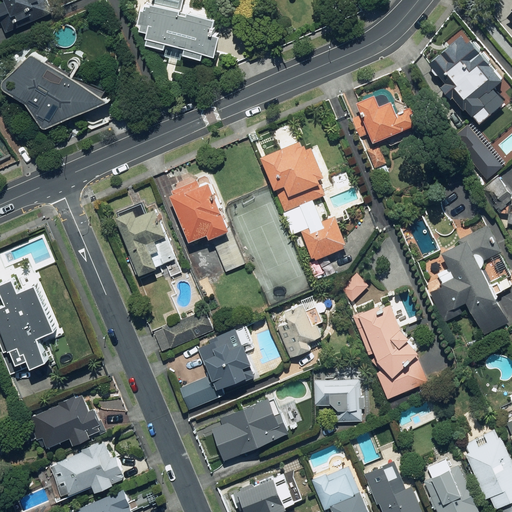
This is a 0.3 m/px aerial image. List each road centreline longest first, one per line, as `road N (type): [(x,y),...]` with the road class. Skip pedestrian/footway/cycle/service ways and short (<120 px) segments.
road 1 (unclassified): [(58,179),(331,60),(380,33),(416,0)]
road 2 (residential): [(197,511),(58,179)]
